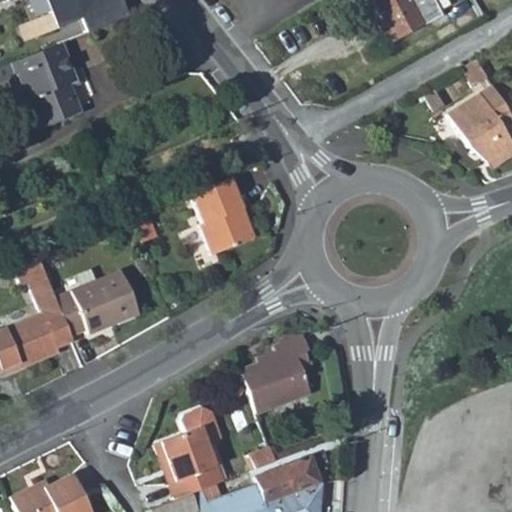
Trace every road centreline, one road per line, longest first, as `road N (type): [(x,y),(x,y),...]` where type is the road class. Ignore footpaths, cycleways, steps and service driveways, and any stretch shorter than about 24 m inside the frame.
road 1 (residential): [(317,269),(0,450)]
road 2 (residential): [(183,0),(331,194)]
road 3 (residential): [(364,511),(376,300)]
road 4 (residential): [(429,224),(412,196),(388,182),(359,180),(331,194)]
